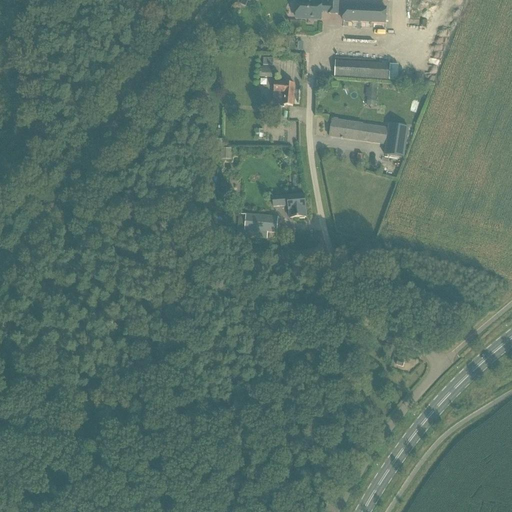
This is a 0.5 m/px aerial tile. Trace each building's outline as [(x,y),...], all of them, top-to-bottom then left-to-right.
[(337,15),(337,0),(328,0),(328,6),(321,5),(321,3),(297,2),(296,19),(320,20),(321,12),(328,12),(328,14),(337,15)] [(386,8),(343,6),(342,23),(385,25),(386,8)] [(390,65),(345,62),(335,62),(334,77),(344,78),(389,80),(390,65)] [(260,67),(259,78),(272,78),(272,67),(260,67)] [(284,108),(284,106),(292,107),(294,85),(273,83),(272,107),(284,108)] [(377,90),(366,89),(365,97),(367,97),(367,101),(376,102),(377,90)] [(387,129),(342,122),(332,121),(329,138),(359,142),(360,143),(360,142),(385,145),(387,129)] [(388,126),(384,155),(404,158),(408,129),(388,126)] [(221,149),(221,160),(231,161),(231,149),(221,149)] [(212,190),(214,161),(206,160),(204,190),(212,190)] [(289,219),(296,219),(306,218),(305,210),(304,196),(272,199),(273,208),(288,206),(288,211),(289,211),(289,219)] [(267,239),(267,232),(276,233),(277,218),(240,215),(238,230),(237,236),(267,239)]
